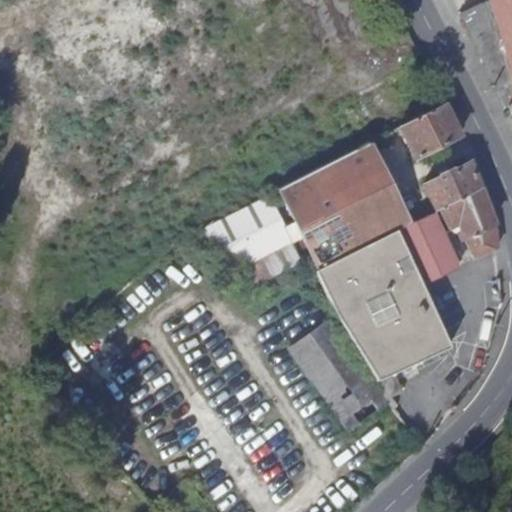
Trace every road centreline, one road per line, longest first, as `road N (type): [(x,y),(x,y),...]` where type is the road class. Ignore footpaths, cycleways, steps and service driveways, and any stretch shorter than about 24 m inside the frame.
road 1 (secondary): [(415,0),(511,205)]
road 2 (unknown): [(162,327),(257,470),(267,511)]
road 3 (secondary): [(511,369),(467,434),(378,511)]
